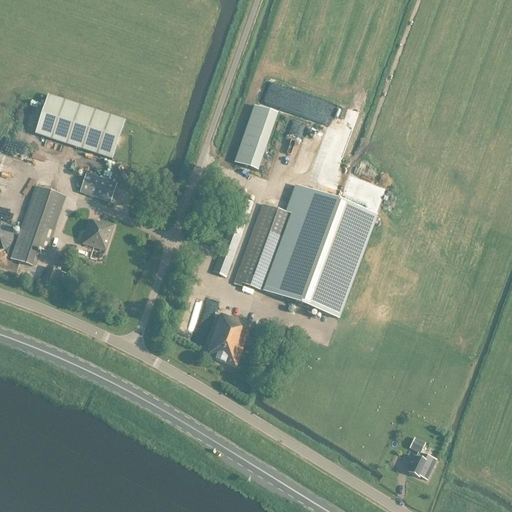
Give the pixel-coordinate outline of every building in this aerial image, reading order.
[(48,96),(35,134),(112,160),(124,122),(48,96)] [(234,166),(258,174),(275,127),(278,117),(255,108),(234,166)] [(310,121),(311,110),(295,108),(294,119),(310,121)] [(80,193),(111,203),(116,184),(87,174),(80,193)] [(10,259),(32,267),(38,249),(46,251),(54,228),(65,197),(57,194),(35,187),(10,259)] [(263,205),(234,284),(240,287),(241,284),(292,302),(290,307),(293,309),(295,303),(337,319),(375,215),(302,188),(292,215),(263,205)] [(22,204),(28,206),(32,192),(26,190),(22,204)] [(253,204),(246,201),(240,199),(213,274),(226,278),(253,204)] [(82,244),(105,252),(114,226),(99,221),(98,223),(90,220),(82,244)] [(13,236),(13,235),(12,233),(12,230),(10,227),(8,225),(6,223),(3,222),(1,221),(0,221),(0,249),(0,250),(3,249),(6,248),(8,246),(10,244),(11,241),(12,238),(13,236)] [(41,283),(62,290),(67,274),(46,267),(41,283)] [(205,357),(236,369),(252,325),(230,317),(229,318),(220,315),(205,357)] [(182,317),(179,333),(191,335),(194,319),(182,317)] [(294,335),(294,321),(282,321),(281,335),(294,335)] [(409,449),(420,454),(425,445),(414,439),(409,449)] [(436,461),(423,455),(421,460),(415,458),(408,474),(419,479),(419,478),(426,481),(436,461)]
